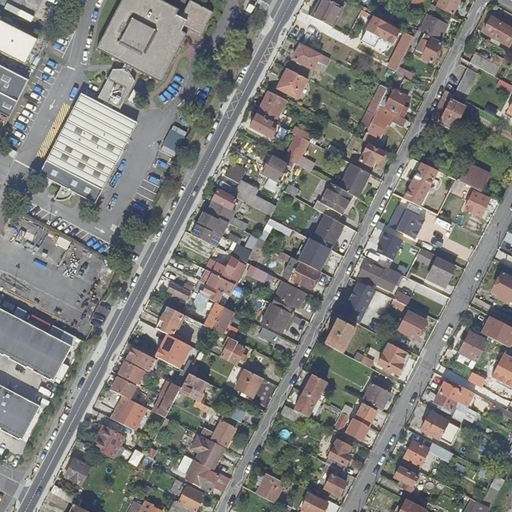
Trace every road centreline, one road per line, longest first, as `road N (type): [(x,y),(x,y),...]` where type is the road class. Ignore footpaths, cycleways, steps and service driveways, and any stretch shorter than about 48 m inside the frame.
road 1 (residential): [(479,0),(219,511)]
road 2 (residential): [(31,498),(291,0)]
road 3 (residential): [(511,196),(349,511)]
